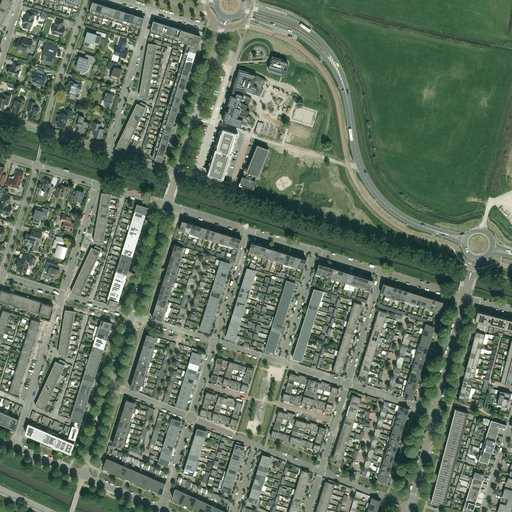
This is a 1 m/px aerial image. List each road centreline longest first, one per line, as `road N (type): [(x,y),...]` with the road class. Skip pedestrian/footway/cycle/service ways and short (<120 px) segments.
road 1 (secondary): [(463,240),(415,224),(381,201),(360,167),(346,97)]
road 2 (unclassified): [(176,174),(224,16)]
road 3 (residential): [(14,446),(61,293)]
road 4 (residential): [(106,152),(150,9)]
road 5 (secondary): [(346,97),(336,61),(317,38),(242,5)]
road 6 (secondary): [(238,13),(310,43),(346,97)]
road 7 (residential): [(43,132),(86,0)]
